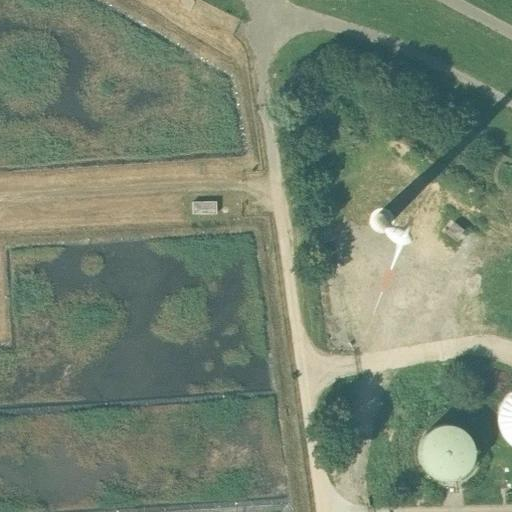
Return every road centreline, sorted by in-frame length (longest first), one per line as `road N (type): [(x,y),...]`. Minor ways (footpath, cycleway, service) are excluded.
road 1 (unclassified): [(320,511),(254,0)]
road 2 (track): [(511,105),(396,45),(284,18),(265,0)]
